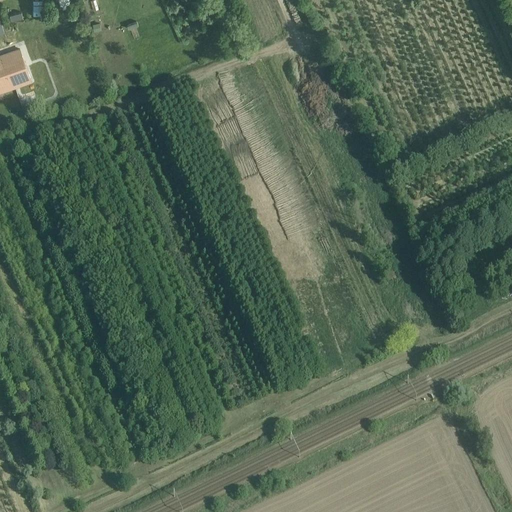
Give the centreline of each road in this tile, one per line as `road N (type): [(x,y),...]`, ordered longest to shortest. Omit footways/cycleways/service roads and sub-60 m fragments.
road 1 (track): [(61,511),(360,360),(396,315),(405,287)]
road 2 (unclassified): [(405,287),(279,0)]
